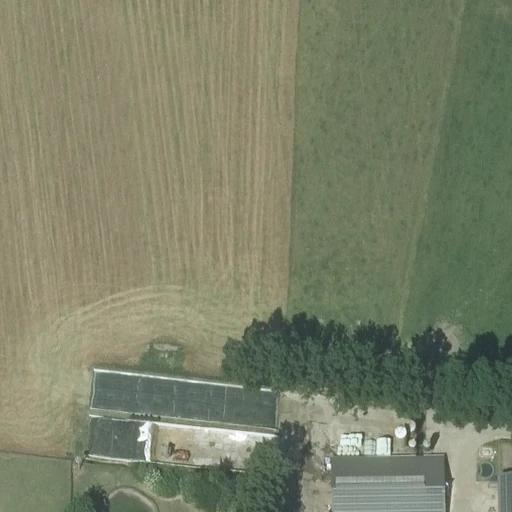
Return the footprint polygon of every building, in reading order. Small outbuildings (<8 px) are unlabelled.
[(120,403),(119,379),(92,380),(93,404),(120,403)] [(342,426),(342,453),(363,453),(364,426),(342,426)] [(193,436),(187,459),(219,467),(225,444),(193,436)] [(442,511),(442,464),(330,465),(330,511),(442,511)] [(511,511),(511,480),(496,481),(496,511),(511,511)]
